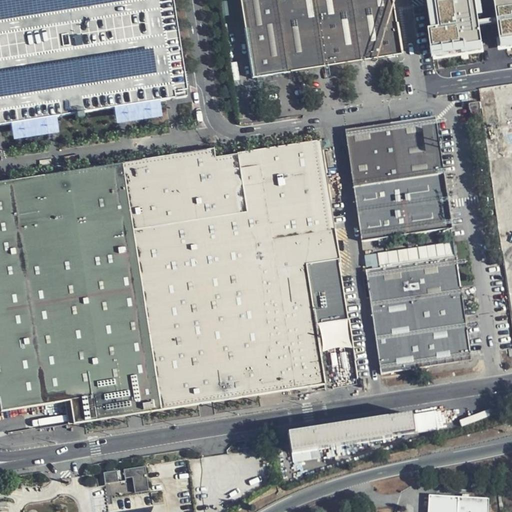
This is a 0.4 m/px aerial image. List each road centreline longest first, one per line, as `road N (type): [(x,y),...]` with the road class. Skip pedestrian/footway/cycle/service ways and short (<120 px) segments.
road 1 (tertiary): [(28,457),(511,380)]
road 2 (motorway): [(511,444),(370,473),(272,511)]
road 3 (unknown): [(228,0),(245,97),(331,118)]
